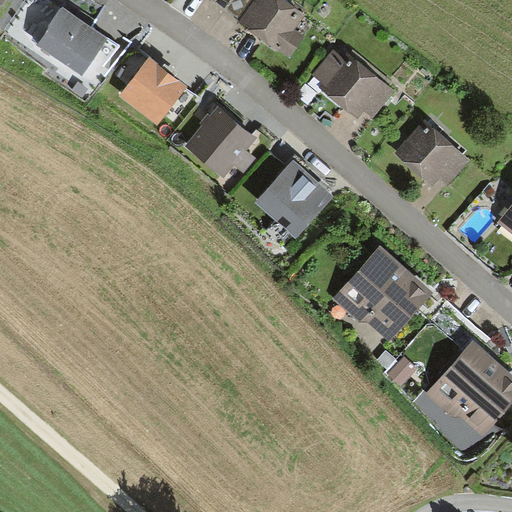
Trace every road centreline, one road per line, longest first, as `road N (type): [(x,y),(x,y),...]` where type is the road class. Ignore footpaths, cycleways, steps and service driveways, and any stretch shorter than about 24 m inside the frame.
road 1 (residential): [(511,309),(208,47),(137,0)]
road 2 (track): [(137,511),(0,395)]
